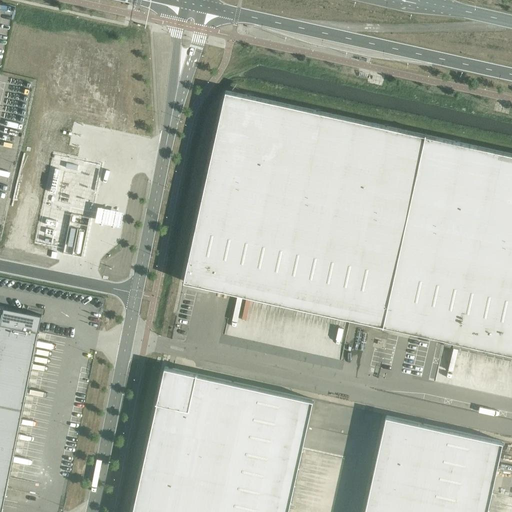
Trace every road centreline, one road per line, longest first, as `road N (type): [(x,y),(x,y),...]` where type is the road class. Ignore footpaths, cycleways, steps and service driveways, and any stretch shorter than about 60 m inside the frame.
road 1 (unclassified): [(93,511),(195,5)]
road 2 (primary): [(195,5),(511,74)]
road 3 (unknown): [(79,340),(44,511)]
